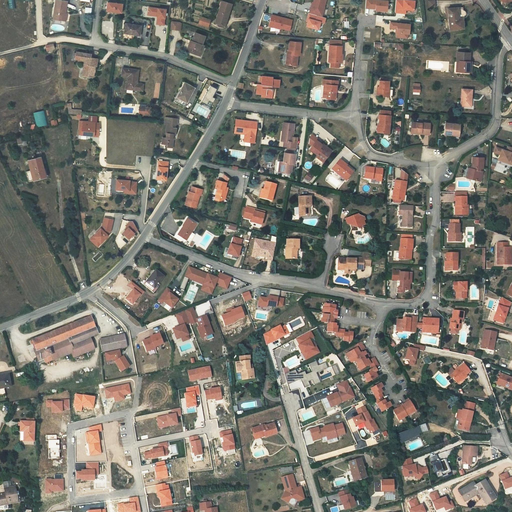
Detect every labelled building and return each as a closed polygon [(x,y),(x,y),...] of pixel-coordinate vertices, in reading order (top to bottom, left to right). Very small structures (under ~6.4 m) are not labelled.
[(63,20),(64,11),(66,12),(68,1),(62,0),(55,0),(53,19),(63,20)] [(311,8),(310,13),(322,17),(324,7),(325,0),(313,0),(313,2),(311,8)] [(387,1),(379,0),(365,0),(365,8),(375,8),(375,10),(387,11),(387,1)] [(403,0),(401,0),(395,0),(395,12),(400,12),(400,11),(405,12),(405,9),(413,10),(414,0),(408,0),(403,0)] [(228,13),(231,4),(221,1),(213,22),(222,25),(226,13),(228,13)] [(105,11),(120,13),(121,4),(106,2),(105,11)] [(162,25),(164,9),(147,7),(146,15),(154,16),(154,15),(155,15),(155,16),(155,17),(156,18),(155,24),(162,25)] [(448,29),(462,29),(460,7),(447,7),(448,29)] [(310,13),(308,13),(307,18),(308,19),(307,22),(306,26),(318,29),(320,22),(324,23),(325,18),(322,17),(310,13)] [(276,16),(271,15),(268,26),(280,29),(281,28),(289,30),(292,20),(281,17),(281,18),(275,17),(276,16)] [(198,23),(207,26),(209,19),(200,16),(198,23)] [(415,23),(395,21),(395,26),(401,27),(402,27),(402,31),(401,36),(412,37),(412,32),(414,32),(415,23)] [(138,35),(140,25),(124,22),(123,32),(138,35)] [(179,30),(180,23),(170,22),(168,29),(179,30)] [(186,51),(196,54),(200,45),(204,35),(193,32),(189,43),(187,42),(186,46),(188,47),(186,51)] [(300,53),(301,44),(289,43),(288,52),(290,52),(289,58),(286,58),(286,63),(292,63),(292,62),(297,62),(298,53),(300,53)] [(340,46),(328,45),(328,61),(337,62),(338,54),(339,54),(340,46)] [(468,71),(469,60),(470,52),(458,51),(457,59),(459,59),(458,70),(468,71)] [(91,58),(91,54),(76,52),(75,59),(84,60),(84,64),(82,75),(93,77),(95,66),(96,66),(97,59),(91,58)] [(122,69),(122,75),(128,76),(126,88),(141,90),(142,84),(136,84),(138,71),(122,69)] [(261,88),(257,87),(256,92),(258,92),(258,95),(261,95),(266,96),(266,99),(271,99),(273,90),(272,90),(272,87),(279,88),(280,81),(272,80),(273,78),(263,77),(262,85),(261,88)] [(337,85),(337,80),(322,79),(322,84),(326,84),(325,90),(328,90),(327,97),(335,97),(336,85),(337,85)] [(380,81),(379,88),(379,97),(390,97),(391,92),(391,90),(389,90),(390,82),(380,81)] [(174,101),(184,106),(191,93),(190,92),(193,87),(184,83),(174,101)] [(216,89),(210,86),(201,102),(206,104),(208,101),(212,103),(214,98),(212,97),(216,89)] [(471,89),(461,88),(461,104),(470,105),(471,89)] [(43,110),(33,113),(36,127),(46,125),(43,110)] [(392,116),(382,116),(381,125),(381,132),(391,133),(392,116)] [(167,146),(172,147),(173,138),(172,138),(173,133),(175,134),(176,127),(174,126),(175,124),(176,124),(177,118),(164,117),(163,123),(167,124),(165,132),(167,133),(166,137),(162,137),(161,143),(167,144),(167,146)] [(88,122),(79,121),(79,130),(81,130),(81,135),(91,135),(91,134),(93,134),(93,136),(98,136),(99,122),(96,122),(88,122)] [(244,142),(254,143),(256,123),(236,121),(234,134),(244,135),(244,142)] [(423,123),(413,123),(412,132),(422,132),(422,134),(430,134),(431,123),(423,122),(423,123)] [(295,124),(284,123),(283,137),(285,137),(285,141),(285,147),(297,148),(297,143),(293,142),(295,124)] [(461,124),(446,124),(444,135),(460,136),(461,124)] [(329,149),(327,151),(323,148),(316,143),(310,150),(318,156),(317,158),(324,163),(332,151),(329,149)] [(511,165),(511,148),(509,147),(507,152),(497,148),(495,154),(501,156),(500,159),(508,162),(507,164),(511,165)] [(284,161),(282,161),(281,172),(278,172),(278,174),(290,176),(292,162),(295,162),(296,153),(285,152),(284,161)] [(136,156),(136,166),(151,166),(151,156),(136,156)] [(473,170),(471,170),(470,174),(471,174),(469,178),(477,181),(480,172),(480,168),(482,168),(483,158),(474,157),(473,167),(474,167),(473,170)] [(40,158),(28,161),(31,171),(26,172),(28,181),(33,180),(48,176),(46,168),(43,169),(40,158)] [(167,162),(158,161),(156,179),(165,180),(167,162)] [(341,161),(339,163),(346,169),(347,166),(341,161)] [(352,174),(346,169),(339,163),(333,171),(346,182),(352,174)] [(382,172),(365,170),(364,180),(380,181),(382,172)] [(130,180),(116,179),(115,190),(126,191),(128,191),(128,193),(136,194),(136,182),(130,182),(130,180)] [(226,193),(224,192),(225,187),(226,182),(217,180),(215,186),(217,187),(215,196),(216,196),(224,199),(226,193)] [(405,192),(407,182),(401,181),(396,181),(393,199),(402,200),(404,192),(405,192)] [(259,199),(271,202),(275,185),(266,183),(264,188),(262,188),(259,199)] [(186,197),(189,198),(187,205),(195,208),(199,195),(201,196),(203,189),(192,186),(190,192),(188,191),(186,197)] [(311,205),(310,197),(299,197),(300,215),(309,215),(309,205),(311,205)] [(465,199),(455,199),(454,206),(457,206),(457,216),(467,216),(467,208),(465,208),(465,199)] [(403,225),(412,226),(413,206),(400,205),(400,214),(403,214),(403,225)] [(264,215),(255,213),(255,210),(246,208),(244,217),(252,219),(251,222),(261,224),(264,215)] [(363,216),(356,213),(355,217),(351,215),(347,218),(349,224),(352,225),(353,228),(354,228),(356,228),(358,229),(358,230),(358,231),(357,231),(353,231),(353,234),(363,234),(363,232),(361,232),(360,226),(363,225),(363,221),(365,220),(363,216)] [(104,217),(99,228),(93,236),(100,242),(106,234),(105,233),(108,230),(112,220),(104,217)] [(197,225),(188,219),(183,225),(185,227),(178,239),(184,243),(197,225)] [(132,221),(129,221),(125,225),(128,228),(123,233),(128,239),(137,230),(132,221)] [(178,239),(185,227),(183,225),(182,224),(174,237),(178,239)] [(458,226),(448,226),(448,234),(447,234),(447,243),(460,243),(460,234),(458,234),(458,226)] [(100,242),(93,236),(90,239),(97,245),(100,242)] [(234,237),(232,244),(231,244),(229,254),(234,255),(233,257),(238,258),(241,247),(240,246),(242,239),(234,237)] [(267,259),(270,260),(274,243),(271,242),(270,245),(265,243),(265,241),(255,239),(252,256),(254,257),(258,255),(268,258),(267,259)] [(411,249),(411,240),(400,239),(399,247),(398,248),(398,258),(408,258),(409,249),(411,249)] [(287,241),(287,248),(287,258),(295,258),(296,249),(298,249),(299,241),(287,241)] [(507,243),(497,243),(498,264),(507,264),(507,256),(510,256),(510,248),(507,248),(507,243)] [(363,268),(363,263),(363,260),(369,260),(369,253),(362,251),(362,258),(355,258),(355,260),(346,260),(346,263),(338,263),(338,270),(345,270),(347,270),(347,268),(357,268),(363,268)] [(446,273),(457,272),(457,255),(446,256),(446,273)] [(204,292),(210,294),(214,282),(218,284),(217,286),(225,289),(229,277),(218,273),(215,278),(197,271),(186,267),(182,277),(187,278),(192,281),(193,278),(207,284),(204,292)] [(143,285),(150,291),(162,277),(154,271),(143,285)] [(399,281),(399,290),(403,290),(403,291),(409,291),(409,281),(410,281),(411,273),(401,273),(401,272),(392,272),(391,281),(399,281)] [(187,278),(182,277),(178,288),(182,290),(187,278)] [(192,281),(202,284),(199,290),(204,292),(207,284),(193,278),(192,281)] [(462,297),(462,291),(465,291),(466,283),(453,282),(453,289),(456,289),(456,297),(462,297)] [(266,298),(258,297),(257,305),(265,306),(265,305),(274,307),(275,304),(281,305),(282,298),(277,298),(279,290),(268,288),(266,298)] [(251,298),(249,291),(243,294),(245,300),(251,298)] [(465,300),(465,291),(462,291),(462,297),(456,297),(456,300),(465,300)] [(165,296),(160,293),(156,299),(160,303),(161,301),(170,307),(176,299),(170,294),(168,296),(166,294),(165,296)] [(510,304),(501,299),(498,306),(493,320),(503,323),(507,309),(510,304)] [(337,305),(324,304),(323,310),(326,311),(325,315),(323,315),(322,322),(328,323),(328,327),(329,327),(328,332),(335,333),(335,337),(344,338),(343,341),(352,342),(353,332),(348,332),(348,334),(344,333),(344,330),(338,330),(338,326),(337,326),(337,324),(334,324),(334,320),(332,320),(332,318),(337,319),(338,312),(334,311),(334,309),(336,310),(337,305)] [(226,310),(228,313),(222,315),(226,326),(236,322),(235,320),(245,317),(241,306),(234,309),(233,307),(226,310)] [(174,313),(176,318),(185,314),(184,313),(183,310),(174,313)] [(192,310),(184,313),(185,314),(188,322),(189,324),(196,322),(198,326),(196,327),(199,334),(203,332),(204,336),(205,336),(211,334),(212,333),(204,315),(196,319),(192,310)] [(464,312),(454,311),(453,319),(451,319),(450,328),(459,329),(460,321),(463,321),(464,312)] [(188,322),(185,314),(176,318),(179,326),(171,329),(175,339),(180,337),(186,335),(187,334),(183,324),(188,322)] [(97,333),(90,316),(30,341),(38,360),(43,358),(45,363),(68,354),(67,353),(72,351),(74,357),(95,348),(90,336),(97,333)] [(409,330),(409,333),(416,334),(418,317),(410,316),(410,318),(406,318),(406,320),(397,319),(396,331),(403,332),(403,329),(409,330)] [(429,318),(424,318),(423,330),(432,330),(432,334),(438,334),(439,319),(433,319),(433,320),(429,320),(429,318)] [(272,330),(264,334),(266,342),(271,339),(272,341),(279,337),(278,336),(284,333),(285,334),(289,332),(285,325),(281,327),(280,325),(271,329),(272,330)] [(311,343),(309,339),(314,337),(310,330),(301,335),(305,341),(300,344),(298,345),(302,353),(306,351),(309,357),(319,352),(316,345),(313,346),(311,343)] [(496,333),(485,330),(481,348),(493,351),(496,333)] [(127,347),(124,334),(99,339),(102,352),(127,347)] [(148,339),(140,343),(144,353),(152,350),(152,348),(160,345),(156,335),(148,338),(148,339)] [(305,341),(301,335),(296,338),(300,344),(305,341)] [(365,348),(361,342),(356,345),(357,348),(346,354),(348,359),(351,358),(353,362),(356,360),(358,364),(357,365),(361,371),(370,365),(372,369),(370,370),(371,372),(365,375),(369,382),(379,376),(378,374),(376,375),(375,373),(377,372),(375,368),(378,366),(374,358),(369,360),(365,353),(367,352),(366,351),(363,353),(363,354),(362,356),(359,352),(365,348)] [(412,349),(407,348),(405,360),(410,361),(409,365),(414,366),(417,352),(423,353),(425,347),(413,344),(412,349)] [(120,356),(118,351),(104,354),(106,362),(113,360),(115,362),(114,363),(121,371),(128,364),(121,356),(119,358),(118,356),(120,356)] [(249,372),(249,368),(248,361),(250,360),(249,355),(239,356),(239,361),(235,362),(237,372),(240,372),(241,377),(246,376),(246,380),(254,379),(253,372),(249,372)] [(425,365),(430,362),(428,357),(422,359),(425,365)] [(296,369),(285,374),(288,384),(301,379),(302,378),(303,381),(302,381),(305,387),(310,385),(309,381),(313,379),(319,377),(317,372),(328,367),(325,362),(318,365),(316,360),(309,363),(313,371),(307,374),(305,370),(298,374),(296,369)] [(336,364),(331,365),(335,374),(339,372),(336,364)] [(451,376),(457,384),(465,377),(466,376),(466,375),(470,372),(464,364),(462,365),(458,368),(456,370),(454,372),(455,373),(451,376)] [(211,376),(209,366),(188,371),(190,380),(211,376)] [(451,368),(447,372),(450,376),(451,376),(455,373),(454,372),(451,368)] [(506,375),(501,373),(497,384),(511,389),(511,377),(510,376),(509,378),(506,376),(506,375)] [(0,389),(10,387),(7,374),(0,375),(0,389)] [(337,393),(326,397),(330,407),(341,403),(341,402),(343,402),(354,398),(350,388),(349,388),(346,381),(338,384),(341,391),(339,392),(339,394),(338,394),(337,393)] [(382,412),(391,406),(389,403),(388,403),(385,400),(384,401),(382,397),(384,396),(382,392),(383,392),(381,388),(383,387),(380,383),(371,389),(378,400),(376,402),(382,412)] [(107,398),(114,397),(115,401),(124,399),(123,395),(130,393),(128,384),(105,389),(107,398)] [(196,405),(195,395),(199,394),(198,386),(186,388),(187,393),(185,393),(187,406),(196,405)] [(222,399),(220,387),(210,389),(210,390),(205,391),(207,399),(215,398),(216,400),(222,399)] [(74,404),(76,410),(81,411),(82,406),(93,407),(95,397),(76,394),(74,404)] [(52,400),(46,400),(47,407),(52,407),(52,412),(63,412),(62,409),(69,409),(69,400),(61,400),(61,402),(52,402),(52,400)] [(404,420),(408,418),(407,416),(411,414),(412,416),(416,414),(415,411),(410,401),(406,403),(402,406),(398,408),(394,410),(395,412),(395,413),(399,420),(403,419),(404,420)] [(460,418),(459,425),(461,425),(460,428),(467,430),(470,422),(472,422),(474,412),(472,411),(474,404),(465,401),(462,411),(460,418)] [(178,424),(176,417),(181,415),(180,408),(172,410),(173,414),(157,417),(159,428),(178,424)] [(360,417),(352,420),(355,427),(364,424),(367,431),(368,430),(370,435),(378,432),(376,427),(375,427),(373,421),(372,422),(368,413),(368,414),(365,408),(358,412),(360,417)] [(33,423),(21,422),(21,432),(24,432),(23,440),(32,441),(33,423)] [(318,427),(310,429),(313,440),(321,438),(321,437),(326,435),(327,439),(336,436),(336,434),(340,433),(344,432),(341,422),(333,425),(332,423),(327,425),(327,427),(324,428),(324,427),(318,429),(318,427)] [(425,423),(420,425),(422,432),(428,430),(425,423)] [(252,429),(254,435),(259,434),(260,437),(265,435),(265,436),(277,433),(274,424),(263,427),(263,426),(252,429)] [(98,431),(102,431),(101,425),(89,427),(90,432),(85,433),(87,443),(89,443),(91,455),(101,453),(98,431)] [(422,432),(420,425),(399,433),(400,435),(398,436),(401,444),(422,432)] [(223,451),(227,450),(228,454),(235,453),(234,448),(235,448),(232,430),(220,432),(223,451)] [(59,440),(56,440),(56,435),(46,435),(46,441),(48,441),(49,458),(60,458),(59,440)] [(193,453),(195,452),(195,455),(202,453),(200,440),(198,441),(198,436),(190,437),(193,453)] [(151,451),(145,453),(146,458),(152,457),(152,458),(168,455),(166,448),(167,448),(166,442),(158,444),(159,448),(151,450),(151,451)] [(475,456),(475,447),(463,446),(461,464),(472,466),(473,456),(475,456)] [(411,458),(401,462),(403,476),(416,473),(417,471),(423,475),(428,473),(426,467),(422,468),(418,466),(414,466),(413,465),(412,466),(411,458)] [(432,461),(438,477),(444,475),(442,471),(449,469),(445,458),(440,460),(439,458),(437,459),(432,461)] [(351,462),(353,470),(355,469),(358,479),(366,477),(364,469),(361,459),(351,462)] [(156,463),(157,467),(155,467),(157,479),(167,477),(164,461),(156,463)] [(82,471),(76,471),(76,479),(82,478),(82,480),(95,479),(95,474),(98,474),(98,462),(87,463),(87,470),(82,470),(82,471)] [(511,486),(511,476),(509,478),(507,472),(500,475),(505,489),(511,486)] [(293,474),(282,476),(285,488),(286,488),(287,489),(285,490),(280,497),(287,502),(291,496),(296,500),(302,499),(300,487),(294,488),(294,487),(295,486),(293,474)] [(51,479),(45,479),(46,493),(52,493),(52,491),(63,491),(63,480),(62,480),(62,475),(55,475),(55,480),(51,480),(51,479)] [(459,491),(465,501),(479,492),(485,503),(495,497),(485,480),(475,486),(473,482),(459,491)] [(393,481),(381,481),(381,483),(381,492),(392,492),(393,481)] [(168,485),(165,486),(165,484),(156,485),(158,498),(160,497),(162,506),(172,504),(168,485)] [(0,505),(17,503),(15,488),(5,489),(5,494),(0,494),(0,505)] [(349,489),(338,492),(340,500),(341,500),(344,509),(355,506),(353,497),(351,497),(349,489)] [(445,506),(446,510),(453,507),(451,501),(449,502),(446,496),(440,498),(437,492),(430,495),(436,509),(445,506)] [(291,496),(287,502),(292,505),(296,500),(291,496)] [(139,511),(138,497),(129,498),(130,503),(124,504),(124,503),(118,504),(118,511),(139,511)] [(425,511),(423,504),(419,506),(416,499),(409,502),(412,509),(409,510),(410,511),(425,511)] [(204,510),(203,511),(215,511),(215,508),(210,508),(210,502),(199,503),(200,510),(204,510)]
